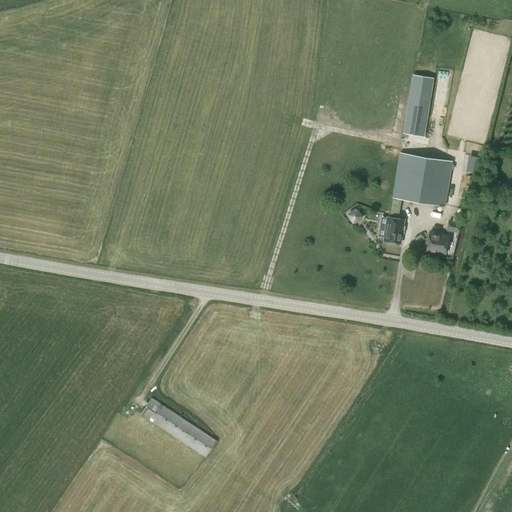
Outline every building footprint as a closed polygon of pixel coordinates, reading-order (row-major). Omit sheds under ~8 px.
[(408,103),(403,133),(424,137),(434,79),(412,75),(408,102),(408,103)] [(388,217),(397,219),(400,199),(444,206),(451,162),(400,153),(393,197),(392,197),(389,212),(388,217)] [(362,217),(356,209),(348,215),(354,223),(362,217)] [(458,232),(459,223),(461,223),(462,217),(453,215),(452,222),(448,221),(447,230),(458,232)] [(388,242),(388,243),(394,244),(394,243),(400,243),(404,220),(397,219),(388,217),(387,217),(383,241),(388,242)] [(441,234),(429,232),(428,237),(427,237),(427,240),(428,240),(426,251),(445,254),(447,236),(441,235),(441,234)] [(141,413),(158,424),(206,456),(216,440),(151,398),(141,413)]
